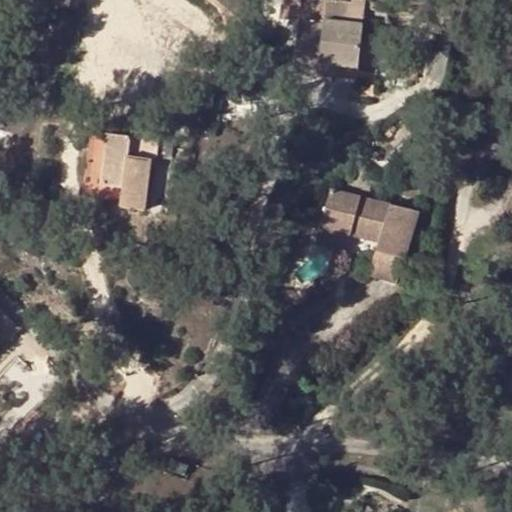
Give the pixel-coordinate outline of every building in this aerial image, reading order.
[(302,18),(297,61),(358,70),(362,26),(302,18)] [(357,80),(358,70),(297,61),(296,72),(357,80)] [(131,139),(93,133),(84,197),(122,202),(121,208),(145,211),(152,165),(158,166),(162,136),(132,132),(131,139)] [(416,212),(330,190),(320,227),(378,243),(369,276),(398,284),(416,212)] [(0,322),(0,327),(9,337),(21,325),(11,315),(9,313),(0,322)]
